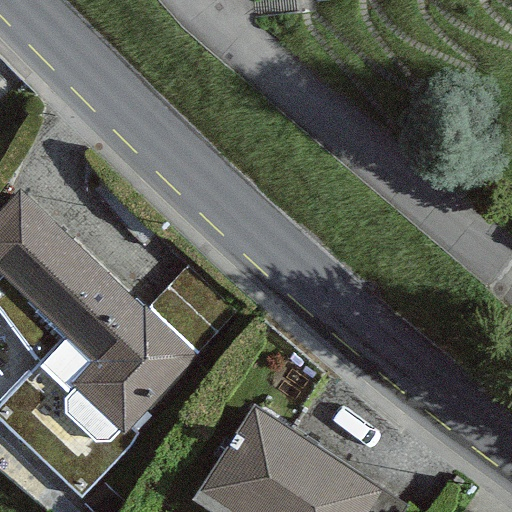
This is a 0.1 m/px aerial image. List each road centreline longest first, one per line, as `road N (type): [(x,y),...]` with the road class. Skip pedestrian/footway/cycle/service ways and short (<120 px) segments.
road 1 (secondary): [(30,0),(266,236),(511,434)]
road 2 (residential): [(511,274),(189,0)]
